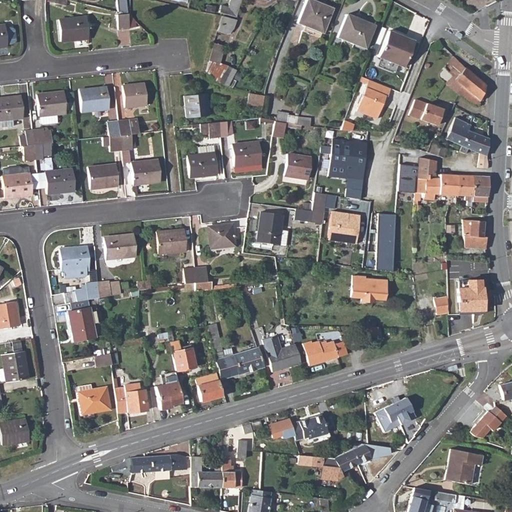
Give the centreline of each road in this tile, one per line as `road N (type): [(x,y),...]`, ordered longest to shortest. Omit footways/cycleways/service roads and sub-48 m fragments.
road 1 (tertiary): [(59,470),(479,342)]
road 2 (residential): [(26,221),(59,470)]
road 3 (residential): [(378,511),(381,497),(477,382),(479,342)]
road 4 (unknown): [(439,9),(364,198)]
road 5 (residential): [(224,203),(26,221)]
road 6 (residential): [(504,43),(497,202)]
road 7 (residential): [(38,69),(179,52)]
